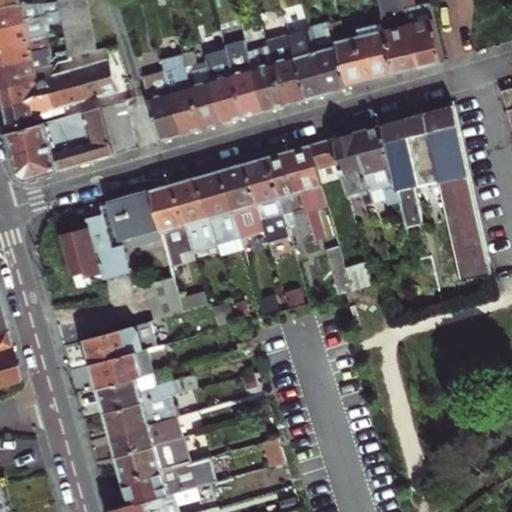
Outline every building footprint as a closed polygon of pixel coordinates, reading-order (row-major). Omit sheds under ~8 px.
[(0,5),(0,26),(23,21),(22,17),(20,4),(26,3),(24,0),(20,1),(0,5)] [(44,0),(26,3),(20,4),(22,17),(32,16),(41,14),(59,10),(57,0),(44,0)] [(60,13),(87,8),(85,0),(57,0),(59,10),(60,13)] [(268,0),(266,0),(257,2),(267,41),(278,38),(268,0)] [(381,22),(394,76),(417,69),(400,0),(389,0),(392,11),(379,14),(381,22)] [(400,0),(417,69),(441,62),(427,2),(410,6),(408,0),(400,0)] [(61,21),(62,27),(90,22),(87,8),(60,13),(61,21)] [(43,25),(49,23),(61,21),(60,13),(59,10),(41,14),(43,25)] [(0,26),(0,47),(27,41),(26,34),(35,32),(32,16),(22,17),(23,21),(0,26)] [(52,42),(55,52),(66,49),(65,42),(62,27),(61,21),(49,23),(51,33),(56,32),(57,41),(52,42)] [(62,27),(65,42),(93,37),(90,22),(62,27)] [(338,22),(330,24),(346,88),(394,76),(381,22),(354,29),(356,35),(342,39),(338,22)] [(346,88),(330,24),(309,30),(326,94),(346,88)] [(0,67),(33,59),(31,52),(47,47),(44,30),(35,32),(26,34),(27,41),(0,47),(0,67)] [(219,33),(219,35),(223,48),(235,44),(231,30),(219,33)] [(288,36),(304,100),(326,94),(309,30),(288,36)] [(223,48),(219,35),(211,37),(216,58),(225,55),(223,48)] [(267,41),(268,45),(284,105),(304,100),(288,36),(278,38),(267,41)] [(93,37),(65,42),(66,49),(68,57),(74,55),(90,51),(96,50),(93,37)] [(247,51),(263,111),(284,105),(268,45),(247,51)] [(33,59),(49,55),(49,53),(47,47),(31,52),(33,59)] [(55,52),(57,60),(68,57),(66,49),(55,52)] [(180,57),(200,128),(220,123),(203,61),(196,63),(192,50),(180,53),(180,57)] [(72,69),(81,101),(117,91),(108,60),(92,63),(90,51),(74,55),(77,68),(72,69)] [(247,51),(225,57),(242,117),(263,111),(247,51)] [(203,61),(220,123),(242,117),(225,57),(225,55),(216,58),(203,61)] [(162,72),(179,134),(200,128),(180,57),(160,62),(162,72)] [(0,67),(0,88),(37,79),(34,67),(33,59),(0,67)] [(148,60),(137,63),(142,78),(152,75),(148,60)] [(48,110),(63,106),(81,101),(72,69),(56,74),(39,79),(43,94),(48,110)] [(159,140),(179,134),(162,72),(152,75),(142,78),(159,140)] [(26,99),(43,94),(39,79),(37,79),(0,88),(0,91),(4,109),(26,103),(26,99)] [(511,87),(501,91),(511,130),(511,87)] [(8,127),(32,120),(31,115),(48,110),(43,94),(26,99),(26,103),(4,109),(8,127)] [(99,107),(103,121),(127,115),(123,101),(99,107)] [(31,115),(32,120),(63,111),(63,106),(48,110),(31,115)] [(460,233),(478,222),(451,106),(424,114),(438,180),(460,278),(473,275),(460,233)] [(25,180),(113,154),(112,151),(108,137),(103,121),(99,107),(5,134),(15,176),(25,180)] [(412,186),(438,180),(424,114),(379,126),(402,223),(420,219),(412,186)] [(103,121),(108,137),(131,130),(127,115),(103,121)] [(391,227),(402,223),(379,126),(354,134),(368,188),(359,191),(362,204),(376,200),(380,213),(387,211),(391,227)] [(108,137),(112,151),(135,144),(131,130),(108,137)] [(346,194),(359,191),(368,188),(354,134),(331,140),(341,176),(346,194)] [(320,182),(341,176),(331,140),(310,146),(320,182)] [(268,158),(287,227),(295,224),(301,242),(312,239),(305,211),(316,208),(326,206),(320,182),(310,146),(268,158)] [(289,237),(287,227),(268,158),(245,164),(263,230),(267,243),(289,237)] [(221,171),(239,236),(263,230),(245,164),(221,171)] [(215,243),(239,236),(221,171),(197,177),(215,243)] [(197,177),(174,184),(185,225),(192,252),(216,245),(215,243),(197,177)] [(185,225),(174,184),(149,191),(159,227),(173,278),(175,285),(187,282),(179,255),(172,229),(179,227),(185,225)] [(118,239),(119,238),(159,227),(149,191),(108,203),(118,239)] [(91,228),(62,235),(74,277),(88,275),(88,277),(103,274),(104,276),(114,274),(107,249),(110,249),(97,206),(86,209),(91,228)] [(305,211),(312,239),(324,236),(316,208),(305,211)] [(473,275),(490,272),(478,222),(460,233),(473,275)] [(172,229),(179,255),(186,252),(179,227),(172,229)] [(239,236),(215,243),(216,245),(219,255),(242,249),(239,236)] [(325,250),(337,295),(342,294),(349,292),(342,267),(337,246),(325,250)] [(342,267),(349,292),(370,286),(364,261),(342,267)] [(144,286),(152,320),(182,312),(175,285),(173,278),(144,286)] [(241,317),(251,314),(247,300),(237,302),(241,317)] [(149,321),(85,339),(92,364),(138,351),(144,350),(156,346),(149,321)] [(0,326),(0,349),(10,346),(4,326),(0,326)] [(0,349),(0,382),(18,377),(10,346),(0,349)] [(144,376),(151,374),(144,350),(138,351),(144,376)] [(138,351),(92,364),(99,390),(144,376),(138,351)] [(144,376),(99,390),(105,413),(170,395),(196,388),(192,375),(154,385),(151,374),(144,376)] [(176,418),(170,395),(105,413),(112,436),(176,418)] [(176,418),(112,436),(118,457),(181,439),(176,418)] [(262,441),(269,467),(285,463),(277,437),(262,441)] [(181,439),(118,457),(125,481),(188,463),(181,439)] [(131,505),(194,487),(215,482),(207,457),(188,463),(125,481),(131,505)] [(109,511),(178,511),(177,506),(197,499),(194,487),(131,505),(109,511)]
